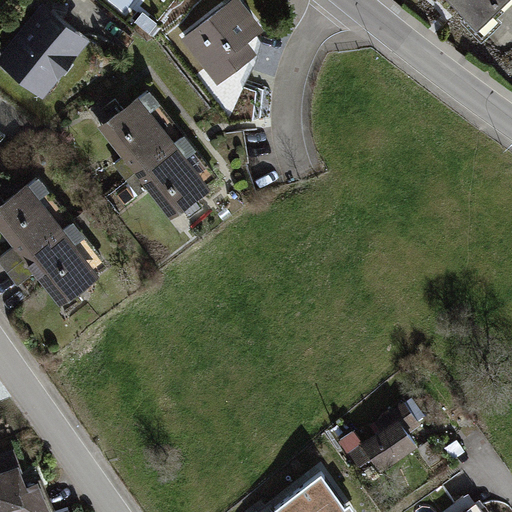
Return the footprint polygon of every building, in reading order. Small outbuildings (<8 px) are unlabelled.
[(92,36),(45,0),(1,57),(47,93),(92,36)] [(266,25),(246,0),(229,0),(185,35),(220,80),(259,49),(251,37),(266,25)] [(446,0),(465,18),(459,25),(481,47),(504,24),(495,15),(510,0),(446,0)] [(102,124),(137,169),(185,132),(150,87),(102,124)] [(137,169),(172,214),(220,177),(185,132),(137,169)] [(0,204),(0,222),(29,258),(75,220),(37,174),(0,204)] [(29,258),(67,304),(113,266),(75,220),(29,258)] [(358,429),(341,441),(359,468),(371,460),(379,472),(417,447),(408,434),(419,426),(416,422),(425,416),(412,396),(391,411),(397,420),(366,441),(358,429)] [(9,449),(0,452),(0,504),(4,503),(7,511),(47,511),(36,484),(25,489),(9,449)] [(353,511),(350,507),(345,510),(322,476),(275,511),(353,511)]
